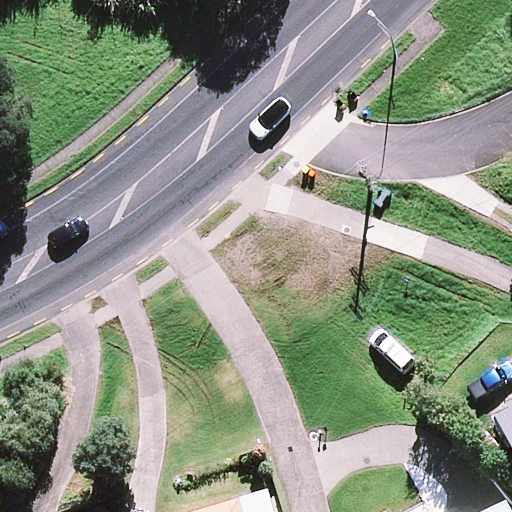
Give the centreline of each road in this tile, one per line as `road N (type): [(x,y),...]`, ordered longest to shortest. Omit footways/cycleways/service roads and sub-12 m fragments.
road 1 (secondary): [(357,0),(214,129),(71,238),(0,273)]
road 2 (unknown): [(109,209),(181,292),(230,383),(283,511)]
road 3 (unknown): [(298,53),(341,102),(374,115),(452,115),(511,90)]
